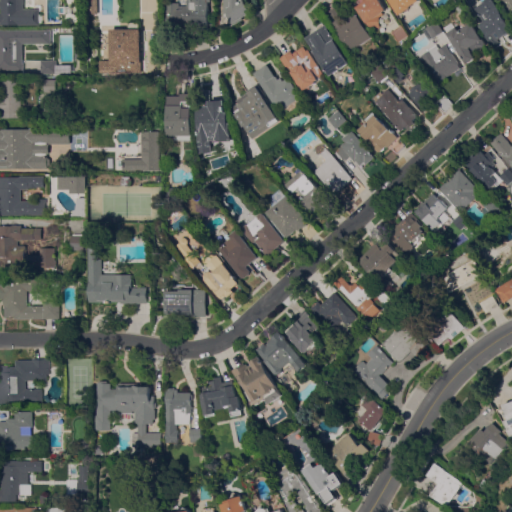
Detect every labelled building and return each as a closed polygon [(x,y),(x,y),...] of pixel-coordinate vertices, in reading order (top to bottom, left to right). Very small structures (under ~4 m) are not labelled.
[(23,0),(24,9),(39,9),(39,14),(42,14),(42,23),(39,23),(39,25),(1,25),(1,23),(0,23),(0,13),(1,13),(1,9),(0,8),(0,1),(1,1),(1,0),(23,0)] [(98,0),(98,14),(87,14),(87,0),(98,0)] [(212,0),(212,2),(209,2),(209,25),(192,25),(192,27),(186,27),(186,25),(176,25),(176,26),(167,26),(167,3),(180,3),(180,6),(188,6),(188,0),(212,0)] [(224,0),(248,0),(248,2),(247,2),(250,9),(247,11),(249,14),(243,18),(244,20),(232,26),(225,14),(224,15),(224,0)] [(357,7),(365,2),(364,0),(381,0),(388,10),(384,12),(385,14),(381,17),(381,27),(369,28),(369,24),(357,7)] [(421,0),(411,6),(412,7),(400,14),(390,0),(421,0)] [(511,30),(509,32),(509,34),(506,36),(504,36),(502,37),(502,38),(498,41),(499,42),(492,47),(478,25),(484,21),(475,6),(483,1),(485,3),(486,0),(493,0),(511,28),(511,30)] [(511,0),(511,15),(503,9),(505,6),(497,0),(511,0)] [(125,20),(125,7),(138,7),(138,20),(125,20)] [(352,51),(328,13),(338,7),(345,16),(355,10),(372,37),(352,51)] [(141,72),(118,72),(90,73),(90,60),(112,60),(112,29),(117,29),(117,28),(130,27),(129,23),(140,22),(141,30),(141,72)] [(428,29),(438,22),(444,32),(434,39),(428,29)] [(445,28),(453,23),(456,28),(457,27),(460,30),(472,22),(487,46),(474,54),(476,58),(467,63),(445,28)] [(351,63),(331,76),(306,38),(326,24),(351,63)] [(404,25),(410,36),(400,42),(394,31),(404,25)] [(0,30),(50,30),(50,44),(22,44),(22,70),(0,70),(0,30)] [(75,43),(85,43),(85,59),(75,59),(75,43)] [(462,68),(439,83),(422,56),(430,51),(429,50),(438,45),(440,49),(447,45),(462,68)] [(318,79),(319,80),(315,83),(314,82),(313,82),(311,79),(307,81),(311,88),(303,93),(281,58),(292,51),(293,53),(297,51),(299,54),(308,49),(314,58),(314,57),(325,75),(318,79)] [(56,60),(56,65),(70,65),(70,76),(55,76),(55,74),(40,73),(40,60),(56,60)] [(254,73),(268,64),(276,76),(277,76),(279,79),(282,77),(284,81),(289,77),(302,97),(286,107),(283,103),(276,108),(254,73)] [(372,73),(381,65),(390,74),(381,82),(372,73)] [(424,111),(409,94),(412,92),(410,90),(422,80),(419,77),(418,78),(412,72),(413,71),(413,70),(419,65),(430,77),(425,81),(427,83),(429,81),(439,93),(430,102),(433,103),(424,111)] [(400,83),(393,75),(401,69),(406,75),(403,78),(405,79),(400,83)] [(56,79),(56,81),(61,81),(61,92),(56,92),(56,93),(43,94),(43,79),(56,79)] [(0,99),(2,99),(2,80),(20,80),(20,95),(23,95),(23,104),(21,104),(21,106),(24,106),(24,124),(1,124),(1,110),(0,110),(0,99)] [(267,121),(268,122),(250,134),(246,128),(245,129),(233,109),(245,101),(247,104),(255,99),(250,92),(259,86),(277,114),(267,121)] [(419,117),(414,121),(416,123),(409,129),(407,127),(401,132),(374,98),(381,92),(383,94),(390,88),(400,101),(404,99),(419,117)] [(168,105),(183,105),(183,102),(179,102),(179,93),(191,93),(191,108),(192,108),(192,121),(194,121),(194,126),(192,126),(192,142),(174,141),(174,136),(168,136),(168,105)] [(229,123),(231,123),(232,141),(212,142),(212,153),(200,153),(198,101),(225,100),(226,112),(229,112),(229,123)] [(330,119),(340,111),(348,120),(338,129),(330,119)] [(388,147),(387,146),(379,153),(359,130),(368,122),(367,120),(374,113),(391,131),(392,131),(398,138),(388,147)] [(0,169),(0,129),(70,129),(70,144),(49,144),(49,143),(33,143),(33,155),(47,155),(47,169),(0,169)] [(375,157),(367,164),(365,162),(361,165),(357,160),(355,162),(350,156),(344,161),(337,151),(342,146),(346,142),(343,139),(353,130),(375,157)] [(160,131),(159,171),(122,170),(122,159),(142,159),(141,131),(160,131)] [(511,170),(509,167),(510,166),(502,157),(501,157),(489,143),(501,133),(511,146),(511,170)] [(353,179),(334,195),(315,171),(328,161),(322,154),(328,148),(353,179)] [(463,163),(472,155),(473,157),(480,151),(484,155),(487,152),(494,159),(491,162),(494,164),(490,168),(498,177),(507,169),(511,174),(511,178),(505,185),(501,181),(490,190),(489,189),(487,191),(463,163)] [(477,189),(473,192),(477,196),(459,212),(438,189),(459,169),(477,189)] [(304,170),(329,199),(312,214),(287,185),(304,170)] [(86,194),(72,194),(72,190),(54,190),(54,176),(86,176),(86,194)] [(120,185),(120,176),(131,176),(131,185),(120,185)] [(0,215),(0,177),(44,177),(44,187),(28,187),(29,190),(20,190),(20,201),(36,201),(36,199),(46,199),(46,202),(45,202),(45,215),(0,215)] [(442,214),(447,220),(434,232),(414,211),(432,194),(439,201),(440,200),(448,208),(442,214)] [(309,223),(298,231),(297,230),(288,238),(267,212),(287,196),(309,223)] [(491,199),(506,214),(498,222),(496,223),(494,224),(492,224),(490,222),(482,214),(481,212),(481,210),(482,208),(483,207),(491,199)] [(286,241),(276,249),(277,250),(268,257),(256,242),(254,243),(243,229),(244,227),(248,224),(249,225),(258,218),(258,216),(261,214),(264,213),(286,241)] [(459,214),(467,223),(459,230),(451,221),(459,214)] [(417,237),(420,239),(413,246),(414,248),(408,253),(389,233),(406,217),(408,215),(411,215),(413,216),(415,217),(416,219),(418,220),(422,225),(418,229),(421,233),(417,237)] [(0,237),(7,237),(7,225),(22,225),(22,228),(42,228),(42,240),(18,240),(18,246),(26,246),(26,255),(31,255),(31,264),(23,264),(23,267),(0,267),(0,237)] [(259,258),(248,267),(251,271),(250,275),(246,279),(241,280),(214,246),(229,234),(231,236),(238,230),(259,258)] [(84,235),(84,250),(71,250),(71,235),(84,235)] [(199,278),(198,279),(185,261),(186,261),(187,259),(177,246),(182,243),(181,241),(183,239),(185,238),(187,238),(189,241),(188,244),(202,262),(201,263),(205,267),(207,266),(206,265),(207,258),(212,255),(219,256),(221,258),(222,258),(225,262),(228,266),(228,265),(234,273),(233,274),(237,279),(238,278),(240,281),(239,282),(240,283),(234,289),(236,292),(229,297),(229,296),(225,299),(224,298),(223,299),(221,297),(220,298),(218,296),(220,294),(218,292),(216,293),(215,291),(216,290),(215,288),(214,289),(206,280),(206,275),(208,273),(207,272),(199,278)] [(365,258),(363,255),(370,249),(369,248),(376,242),(380,247),(388,241),(396,250),(392,254),(398,261),(396,262),(403,269),(397,274),(391,267),(390,268),(391,270),(384,276),(391,284),(384,290),(360,262),(365,258)] [(124,303),(124,302),(90,302),(90,247),(100,247),(100,258),(104,258),(104,268),(118,268),(118,274),(132,274),(132,287),(148,287),(148,303),(124,303)] [(41,268),(41,253),(54,253),(54,261),(56,261),(56,266),(54,266),(54,267),(41,268)] [(447,294),(439,280),(447,276),(446,274),(473,259),(481,274),(447,294)] [(368,321),(361,313),(360,315),(332,284),(341,276),(349,285),(353,284),(356,282),(359,285),(362,283),(366,287),(365,288),(373,297),(370,299),(380,310),(368,321)] [(27,306),(44,306),(44,301),(60,301),(60,319),(18,319),(18,317),(3,316),(3,299),(0,299),(0,279),(47,279),(47,291),(27,291),(27,306)] [(511,279),(511,297),(504,303),(496,290),(511,279)] [(167,291),(181,292),(181,289),(208,290),(207,317),(194,316),(194,315),(166,315),(167,291)] [(383,290),(391,299),(390,299),(395,305),(388,311),(375,297),(383,290)] [(318,301),(321,305),(335,292),(358,317),(348,326),(343,321),(332,331),(310,307),(312,306),(312,305),(314,303),(316,302),(318,301)] [(493,295),(499,305),(486,313),(480,303),(493,295)] [(290,338),(292,337),(287,332),(299,321),(295,317),(304,309),(320,326),(311,333),(319,341),(306,353),(305,352),(304,353),(290,338)] [(439,345),(429,333),(431,331),(433,328),(436,326),(441,324),(443,320),(445,318),(449,315),(453,313),(465,328),(452,339),(448,337),(439,345)] [(395,331),(396,332),(404,325),(419,341),(422,338),(430,346),(417,359),(410,351),(398,362),(381,344),(395,331)] [(290,344),(291,343),(308,365),(299,372),(291,362),(283,369),(283,373),(279,376),(275,374),(264,361),(266,360),(257,350),(280,332),(290,344)] [(351,370),(361,361),(365,364),(371,358),(367,354),(376,345),(392,362),(379,375),(388,384),(386,386),(390,389),(380,399),(351,370)] [(282,395),(269,403),(267,400),(263,402),(259,400),(254,403),(244,387),(243,387),(240,382),(238,382),(232,371),(243,364),(244,366),(247,365),(248,367),(251,365),(250,363),(259,357),(282,395)] [(32,360),(32,359),(49,359),(49,374),(47,374),(47,381),(26,380),(26,389),(43,389),(42,403),(0,403),(0,365),(6,365),(6,366),(16,367),(16,360),(32,360)] [(209,385),(208,379),(221,376),(223,383),(233,380),(237,396),(239,396),(242,410),(241,410),(242,416),(208,425),(202,400),(203,400),(202,395),(204,394),(202,387),(209,385)] [(111,430),(97,430),(99,382),(101,382),(101,381),(108,381),(108,383),(112,383),(112,389),(120,389),(120,383),(142,383),(142,385),(151,385),(151,396),(155,396),(154,403),(157,403),(157,410),(156,410),(156,420),(154,419),(154,424),(147,424),(147,432),(161,433),(160,447),(133,446),(133,433),(139,433),(139,423),(136,423),(136,411),(133,411),(133,420),(120,420),(121,414),(120,414),(120,411),(112,411),(111,430)] [(167,388),(175,388),(175,389),(178,389),(179,392),(192,392),(192,407),(190,424),(178,424),(178,430),(180,430),(180,442),(167,442),(167,388)] [(365,410),(359,405),(367,395),(386,411),(369,431),(357,420),(365,410)] [(509,403),(509,404),(511,402),(511,435),(499,410),(506,407),(505,405),(509,403)] [(33,435),(41,435),(40,446),(25,446),(25,449),(14,449),(14,451),(0,451),(0,410),(9,411),(9,419),(16,419),(16,411),(33,412),(33,435)] [(505,431),(502,433),(511,442),(493,464),(470,444),(483,429),(487,432),(495,422),(505,431)] [(317,458),(298,427),(280,439),(299,469),(317,458)] [(201,428),(203,441),(191,442),(190,429),(201,428)] [(382,434),(379,446),(367,442),(370,431),(382,434)] [(360,446),(364,443),(370,450),(358,461),(360,463),(354,468),(358,472),(349,480),(325,454),(349,433),(360,446)] [(0,501),(0,490),(1,490),(1,461),(41,461),(41,472),(28,472),(28,484),(31,484),(31,495),(17,495),(17,501),(0,501)] [(312,464),(315,468),(322,462),(331,475),(336,472),(344,484),(333,491),(338,498),(327,505),(302,470),(312,464)] [(446,506),(430,495),(438,483),(427,475),(435,463),(462,482),(446,506)] [(78,493),(89,493),(88,465),(78,466),(78,493)] [(290,511),(283,498),(274,481),(279,478),(276,473),(288,467),(289,470),(296,467),(325,511),(290,511)] [(492,482),(487,489),(481,485),(486,478),(492,482)] [(77,479),(67,479),(67,493),(76,493),(77,479)] [(44,495),(44,496),(49,496),(50,503),(39,503),(39,495),(44,495)] [(224,511),(222,504),(226,503),(225,501),(231,499),(231,498),(231,497),(232,496),(234,495),(235,496),(236,497),(236,498),(243,495),(248,511),(242,511),(224,511)]
